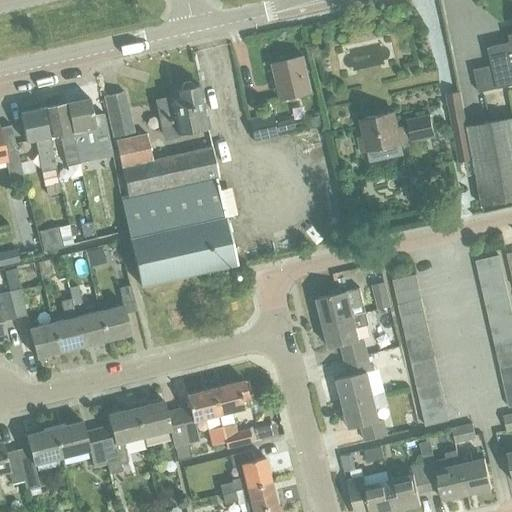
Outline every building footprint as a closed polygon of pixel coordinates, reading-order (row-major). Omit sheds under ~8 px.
[(511,84),(511,32),(510,33),(511,41),(489,46),(493,65),(474,69),(479,92),(511,84)] [(274,64),(282,100),(313,93),(305,57),(274,64)] [(184,83),(181,89),(177,90),(179,97),(158,101),(166,138),(208,128),(198,85),(196,86),(190,81),(184,83)] [(105,96),(114,137),(115,137),(120,136),(134,133),(125,92),(105,96)] [(447,98),(460,166),(473,163),(459,95),(447,98)] [(90,99),(66,103),(78,160),(112,152),(104,117),(94,119),(90,99)] [(66,103),(44,108),(51,136),(61,134),(67,166),(79,163),(78,160),(66,103)] [(51,136),(44,108),(20,113),(26,141),(36,139),(42,171),(57,168),(51,136)] [(401,156),(403,151),(401,143),(409,142),(408,137),(413,135),(414,141),(436,136),(431,113),(409,118),(412,129),(406,130),(405,125),(398,127),(395,111),(361,119),(365,136),(359,137),(363,153),(370,151),(372,158),(376,161),(401,156)] [(511,117),(469,126),(484,206),(511,200),(511,117)] [(0,162),(7,161),(11,178),(24,174),(12,124),(0,127),(0,162)] [(235,198),(222,201),(216,176),(218,176),(212,147),(152,161),(146,134),(121,140),(120,136),(115,137),(128,194),(121,196),(141,284),(235,262),(225,217),(238,214),(235,198)] [(82,170),(89,200),(104,197),(97,167),(82,170)] [(107,202),(111,221),(123,218),(119,200),(107,202)] [(319,239),(331,232),(321,215),(309,222),(319,239)] [(40,232),(44,251),(64,246),(59,227),(40,232)] [(105,237),(75,249),(81,263),(110,250),(105,237)] [(0,267),(21,262),(18,248),(0,252),(0,267)] [(476,261),(479,273),(502,267),(500,256),(476,261)] [(38,262),(43,280),(54,277),(50,259),(38,262)] [(479,273),(482,285),(505,279),(502,267),(479,273)] [(393,280),(396,293),(419,287),(416,275),(393,280)] [(482,285),(484,297),(508,291),(505,279),(482,285)] [(373,286),(379,310),(391,307),(385,283),(373,286)] [(123,306),(100,312),(107,341),(131,335),(126,315),(137,312),(131,287),(119,290),(123,306)] [(396,293),(399,305),(422,300),(419,287),(396,293)] [(70,290),(74,307),(82,305),(78,288),(70,290)] [(21,289),(9,292),(16,319),(27,316),(21,289)] [(324,324),(354,316),(366,313),(360,289),(348,291),(318,299),(324,324)] [(484,297),(487,309),(510,303),(508,291),(484,297)] [(0,305),(0,307),(0,306),(0,335),(7,334),(4,321),(16,319),(9,292),(0,293),(0,305)] [(66,321),(54,324),(61,353),(84,347),(76,318),(72,299),(61,302),(66,321)] [(399,305),(402,317),(425,312),(422,300),(399,305)] [(487,309),(490,321),(511,315),(511,310),(510,303),(487,309)] [(100,312),(76,318),(84,347),(107,341),(100,312)] [(402,317),(405,329),(428,324),(425,312),(402,317)] [(342,346),(345,361),(368,356),(364,340),(360,341),(357,327),(368,324),(366,313),(354,316),(324,324),(330,349),(342,346)] [(511,315),(490,321),(493,333),(511,328),(511,315)] [(61,353),(54,324),(30,330),(37,359),(61,353)] [(405,329),(407,340),(430,335),(428,324),(405,329)] [(511,328),(493,333),(496,345),(511,340),(511,328)] [(407,340),(410,352),(433,347),(430,335),(407,340)] [(511,340),(496,345),(498,357),(511,353),(511,340)] [(410,352),(413,364),(435,358),(433,347),(410,352)] [(511,353),(498,357),(501,370),(511,367),(511,353)] [(338,379),(344,404),(374,397),(368,373),(372,372),(368,356),(345,361),(349,377),(338,379)] [(413,364),(416,376),(438,371),(435,358),(413,364)] [(511,367),(501,370),(504,382),(511,380),(511,367)] [(416,376),(418,389),(441,383),(438,371),(416,376)] [(245,380),(212,389),(219,415),(245,408),(243,399),(250,397),(245,380)] [(418,389),(421,401),(444,396),(441,383),(418,389)] [(190,407),(180,410),(187,437),(198,434),(195,421),(219,415),(212,389),(187,395),(190,407)] [(374,397),(344,404),(350,429),(362,426),(366,442),(388,436),(384,420),(380,421),(377,409),(389,406),(386,394),(374,397)] [(421,401),(424,414),(447,408),(444,396),(421,401)] [(164,401),(136,408),(143,437),(171,430),(178,460),(191,456),(187,437),(180,410),(167,413),(164,401)] [(110,427),(97,430),(106,465),(108,464),(110,474),(123,470),(121,463),(129,461),(124,442),(143,437),(136,408),(108,415),(110,427)] [(450,422),(447,408),(424,414),(427,427),(450,422)] [(82,422),(54,429),(61,458),(90,451),(94,468),(106,465),(97,430),(85,433),(82,422)] [(237,433),(235,423),(221,426),(225,442),(227,448),(253,442),(250,429),(237,433)] [(453,428),(456,443),(477,438),(474,423),(453,428)] [(213,446),(225,442),(221,426),(209,429),(213,446)] [(29,447),(16,451),(24,481),(26,491),(30,491),(31,496),(41,493),(34,465),(61,458),(54,429),(26,436),(29,447)] [(2,442),(0,442),(0,504),(3,504),(2,498),(4,498),(0,482),(0,473),(8,471),(12,484),(24,481),(16,451),(5,454),(2,442)] [(234,481),(221,484),(223,493),(236,490),(247,488),(272,482),(266,457),(254,460),(252,450),(231,455),(233,466),(241,464),(245,476),(233,479),(234,481)] [(459,455),(461,464),(468,494),(493,489),(486,459),(474,462),(472,452),(459,455)] [(435,461),(424,464),(430,491),(441,489),(444,500),(468,494),(461,464),(437,470),(435,461)] [(415,475),(391,481),(398,511),(422,505),(419,494),(430,491),(424,464),(413,466),(415,475)] [(392,511),(398,511),(391,481),(367,486),(365,476),(349,480),(355,509),(370,506),(371,511),(392,511)] [(251,501),(253,511),(255,511),(278,506),(272,482),(247,488),(236,490),(223,493),(225,503),(238,500),(239,504),(251,501)]
